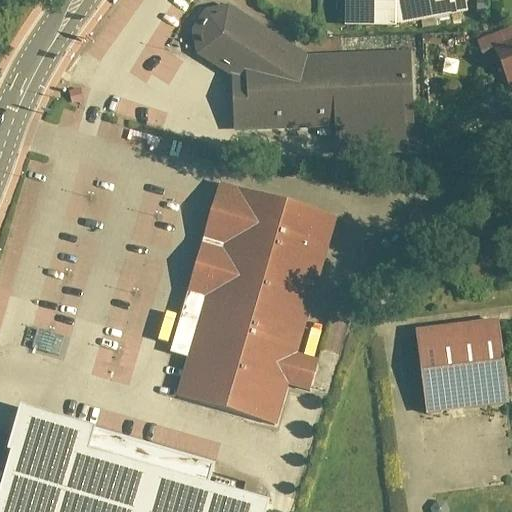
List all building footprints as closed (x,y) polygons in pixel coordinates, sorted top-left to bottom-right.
[(342,0),(343,31),(394,31),(393,0),(342,0)] [(461,0),(393,0),(394,31),(465,19),(461,0)] [(223,11),(200,15),(187,39),(190,59),(227,81),(221,110),(223,144),(325,138),(327,166),(406,161),(404,133),(416,133),(411,54),(304,61),(223,11)] [(511,56),(511,33),(475,48),(483,68),(494,63),(511,56)] [(511,56),(494,63),(505,91),(511,88),(511,56)] [(174,402),(280,432),(285,392),(306,398),(314,370),(291,363),(332,222),(214,188),(165,363),(184,368),(174,402)] [(497,327),(418,337),(427,417),(507,408),(497,327)] [(204,470),(24,421),(0,507),(0,511),(268,511),(269,510),(258,507),(198,491),(204,470)]
